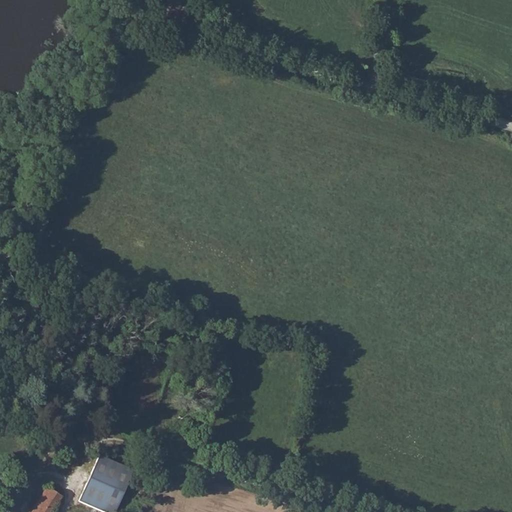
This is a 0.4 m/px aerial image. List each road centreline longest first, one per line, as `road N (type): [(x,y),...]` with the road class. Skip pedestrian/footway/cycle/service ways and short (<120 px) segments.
road 1 (track): [(363,511),(68,431),(25,511)]
road 2 (track): [(180,0),(211,38),(511,131)]
